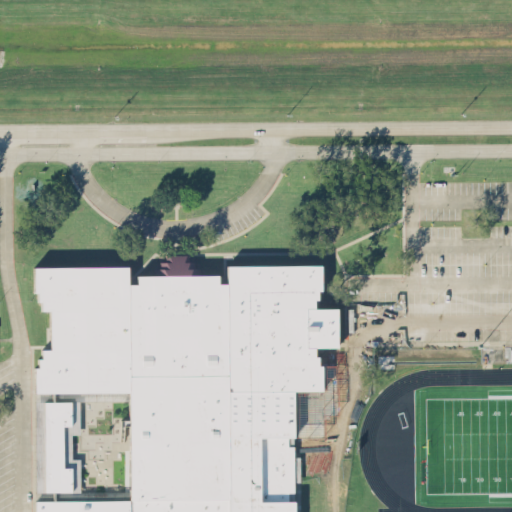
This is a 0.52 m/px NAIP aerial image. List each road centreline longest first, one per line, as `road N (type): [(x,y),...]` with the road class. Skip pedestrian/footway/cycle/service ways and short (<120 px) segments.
road 1 (tertiary): [(0,156),(511,152)]
road 2 (tertiary): [(511,129),(146,130)]
